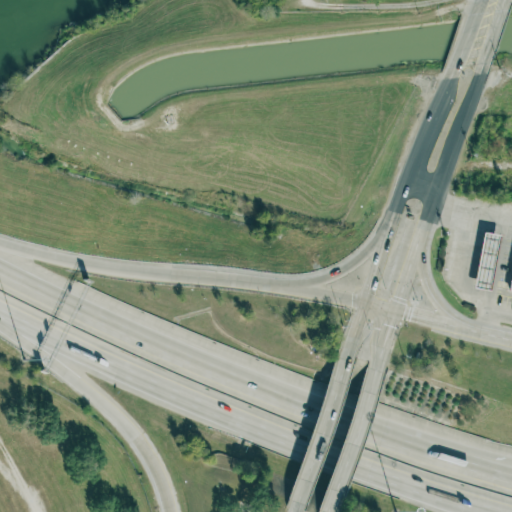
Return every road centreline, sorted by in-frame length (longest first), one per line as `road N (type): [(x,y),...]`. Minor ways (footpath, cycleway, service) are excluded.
road 1 (motorway): [(511,482),(250,387),(0,271)]
road 2 (motorway): [(0,302),(375,475),(496,511)]
road 3 (motorway): [(0,326),(98,391),(136,431),(159,464),(176,511)]
road 4 (motorway): [(236,280),(80,264),(0,242)]
road 5 (motorway): [(405,182),(361,259),(337,273),(236,280)]
road 6 (secondary): [(343,366),(296,511)]
road 7 (secondary): [(511,342),(365,302)]
road 8 (secondary): [(472,332),(424,280),(431,211)]
road 9 (secondary): [(328,511),(374,379)]
road 10 (secondary): [(436,193),(482,67)]
road 11 (motorway): [(365,302),(236,280)]
road 12 (secondary): [(405,182),(365,302)]
road 13 (secondary): [(454,67),(405,182)]
road 14 (secondary): [(396,311),(436,193)]
